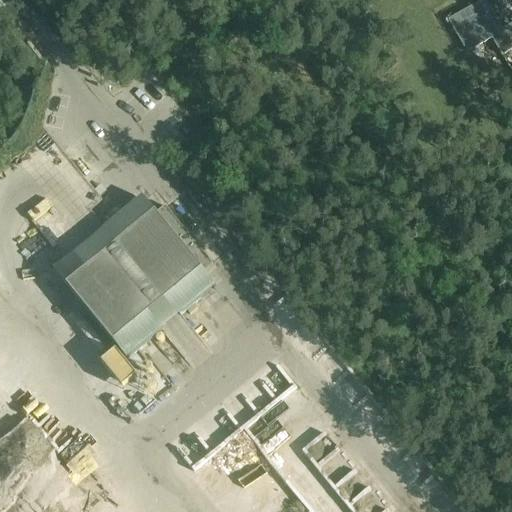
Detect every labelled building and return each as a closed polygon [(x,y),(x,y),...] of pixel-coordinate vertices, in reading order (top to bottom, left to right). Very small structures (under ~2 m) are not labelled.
[(511,25),(502,31),(485,2),(450,22),(468,53),(493,39),(502,57),(511,51),(511,25)] [(133,89),(145,109),(159,100),(147,80),(133,89)] [(46,239),(98,203),(48,132),(36,141),(40,147),(0,174),(0,186),(11,180),(16,187),(35,174),(45,189),(22,205),(46,239)] [(165,208),(157,215),(144,199),(54,272),(128,362),(217,289),(203,272),(213,264),(165,208)] [(266,313),(282,327),(297,310),(281,295),(266,313)] [(282,333),(296,344),(311,327),(297,315),(282,333)] [(212,357),(230,345),(215,321),(197,334),(212,357)] [(317,378),(324,374),(328,381),(342,372),(319,335),(298,347),(317,378)] [(363,429),(380,409),(358,391),(341,410),(363,429)] [(137,417),(154,407),(147,396),(130,406),(137,417)] [(403,444),(386,462),(410,483),(427,465),(403,444)] [(411,491),(428,506),(442,490),(426,475),(411,491)] [(98,483),(85,493),(99,511),(112,500),(98,483)] [(331,500),(335,511),(356,511),(361,510),(353,491),(331,500)] [(459,511),(441,495),(425,511),(459,511)]
